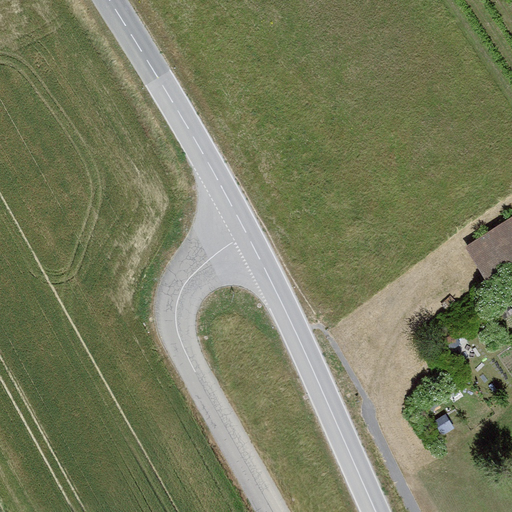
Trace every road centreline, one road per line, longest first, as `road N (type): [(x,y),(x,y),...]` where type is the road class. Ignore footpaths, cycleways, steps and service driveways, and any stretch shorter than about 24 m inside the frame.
road 1 (unclassified): [(247,232),(189,277),(175,328),(189,370),(270,511)]
road 2 (tertiary): [(247,232),(375,511)]
road 3 (tertiary): [(108,0),(247,232)]
